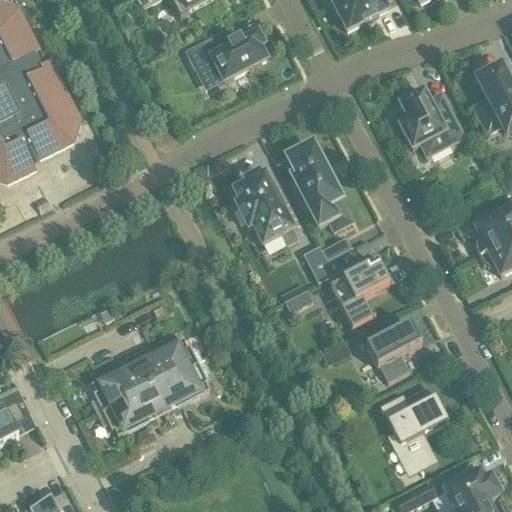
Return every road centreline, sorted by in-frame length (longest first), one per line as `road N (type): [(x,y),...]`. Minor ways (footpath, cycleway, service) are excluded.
road 1 (residential): [(332,86),(511,428)]
road 2 (residential): [(71,457),(33,381),(159,317)]
road 3 (residential): [(332,86),(161,174)]
road 4 (residential): [(511,21),(332,86)]
road 5 (residential): [(89,493),(215,430)]
